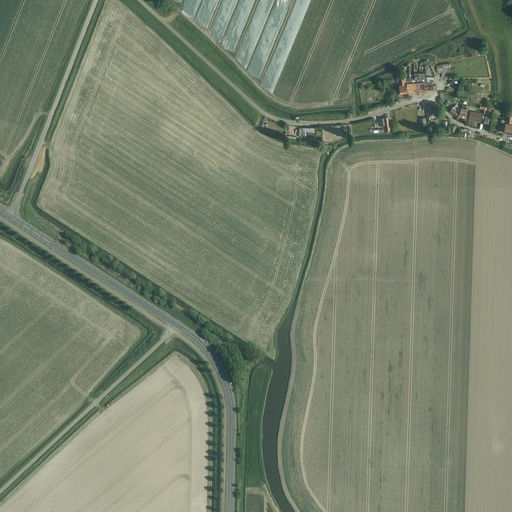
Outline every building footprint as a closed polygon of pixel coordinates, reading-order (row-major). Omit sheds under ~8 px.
[(424,78),(425,90),(437,90),(436,85),(433,85),(432,80),(429,80),(429,81),(427,81),(427,78),(424,78)] [(460,112),(461,108),(455,105),(454,107),(452,106),(449,112),(457,117),(460,112)] [(469,112),(467,119),(480,122),(481,115),(469,112)] [(511,125),(509,125),(509,124),(506,123),(503,132),(511,134),(511,125)] [(314,131),(314,127),(302,127),(299,127),(298,135),(302,135),(306,135),(306,131),(314,131)]
